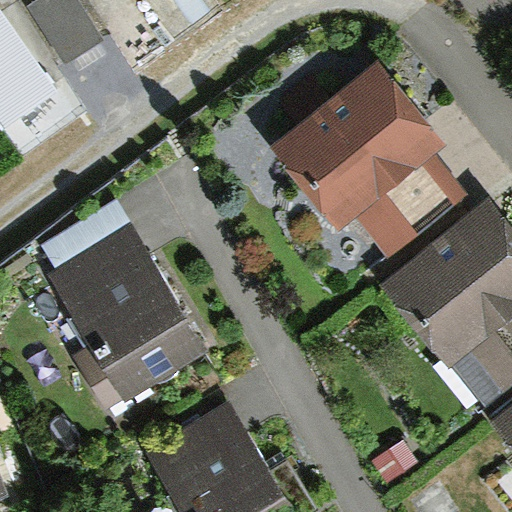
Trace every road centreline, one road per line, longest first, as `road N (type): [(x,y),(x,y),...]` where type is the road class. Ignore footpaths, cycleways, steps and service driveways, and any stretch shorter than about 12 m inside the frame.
road 1 (residential): [(360,511),(177,188)]
road 2 (track): [(0,223),(291,0)]
road 3 (residential): [(418,0),(511,118)]
